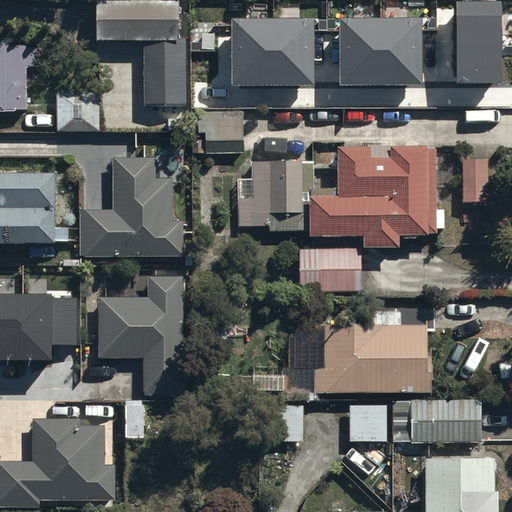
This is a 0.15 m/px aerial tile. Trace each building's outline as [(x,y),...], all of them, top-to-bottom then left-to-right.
[(501,2),(457,2),(458,81),(501,82),(501,2)] [(182,11),(99,9),(98,51),(148,53),(147,112),(186,113),(188,45),(181,45),(182,11)] [(422,17),(341,17),(342,83),(422,83),(422,17)] [(313,19),(232,19),(233,85),(313,84),(313,19)] [(0,52),(0,119),(25,119),(24,52),(0,52)] [(60,97),(60,135),(96,134),(96,97),(60,97)] [(244,152),(244,108),(188,108),(188,132),(207,132),(207,152),(244,152)] [(437,226),(436,141),(395,141),(395,139),(368,139),(369,142),(339,142),(339,192),(311,192),(311,230),(364,229),(364,241),(400,240),(400,229),(429,229),(429,226),(437,226)] [(463,154),(464,200),(489,200),(489,154),(463,154)] [(80,204),(79,249),(181,250),(181,214),(172,214),(172,175),(154,174),(154,157),(111,157),(110,204),(80,204)] [(305,228),(303,159),(254,161),(254,179),(246,179),(246,192),(236,193),(237,223),(268,222),(269,229),(305,228)] [(0,237),(54,238),(53,168),(0,168),(0,237)] [(358,243),(298,244),(298,287),(359,287),(358,243)] [(187,390),(184,271),(145,271),(145,291),(98,292),(99,355),(141,353),(142,391),(187,390)] [(76,294),(0,294),(0,359),(49,359),(49,344),(76,344),(76,294)] [(427,390),(428,321),(329,319),(328,362),(314,362),(313,388),(427,390)] [(124,399),(125,433),(144,433),(143,398),(124,399)] [(393,441),(481,440),(481,398),(393,399),(393,441)] [(348,402),(348,440),(386,440),(387,402),(348,402)] [(265,404),(266,441),(304,441),(303,404),(265,404)] [(0,454),(0,502),(41,503),(41,496),(114,497),(115,461),(103,461),(104,420),(81,419),(81,413),(33,413),(33,455),(0,454)] [(493,511),(492,452),(426,454),(428,510),(415,511),(493,511)]
